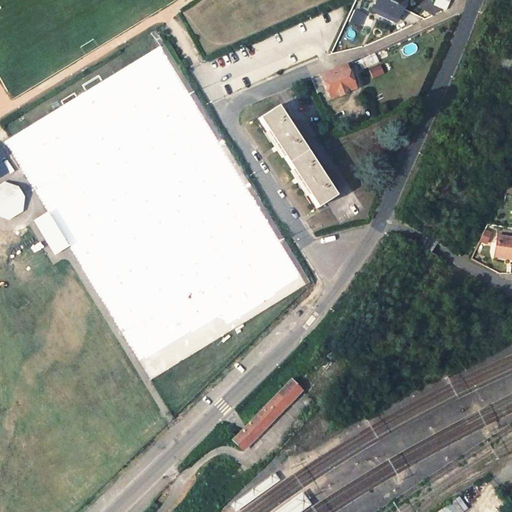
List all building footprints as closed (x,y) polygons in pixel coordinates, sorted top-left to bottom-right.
[(396,21),(402,8),(406,0),(376,0),(372,10),(396,21)] [(445,10),(449,0),(435,0),(433,4),(445,10)] [(352,8),(346,22),(358,27),(364,13),(352,8)] [(361,69),(378,62),(374,53),(357,60),(361,69)] [(370,77),(381,75),(380,65),(368,68),(370,77)] [(344,66),(312,80),(318,93),(327,89),(331,98),(353,88),(344,66)] [(259,120),(316,208),(335,196),(277,108),(259,120)] [(5,188),(0,186),(0,217),(1,219),(5,217),(12,218),(16,215),(18,209),(23,207),(20,202),(22,197),(19,192),(13,190),(10,185),(5,188)] [(484,230),(479,241),(486,244),(490,233),(484,230)] [(511,237),(497,235),(494,253),(511,256),(511,237)] [(331,360),(323,354),(316,362),(325,369),(331,360)] [(290,380),(230,441),(242,453),(302,392),(290,380)] [(274,472),(229,505),(233,511),(235,511),(280,480),(274,472)] [(301,492),(273,511),(300,511),(311,505),(301,492)] [(463,511),(467,510),(459,496),(434,511),(463,511)]
